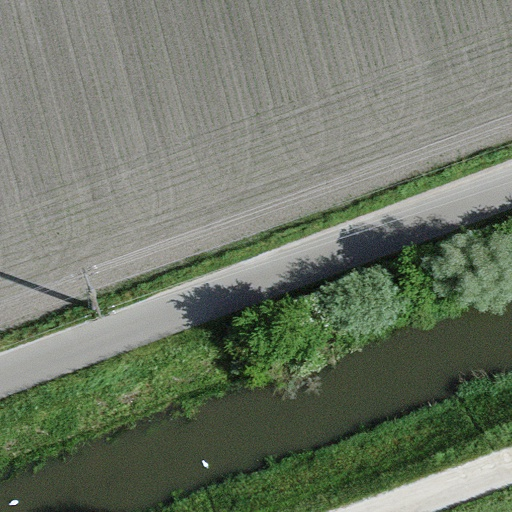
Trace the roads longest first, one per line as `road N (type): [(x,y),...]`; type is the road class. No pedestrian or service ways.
road 1 (unclassified): [(511,186),(0,375)]
road 2 (track): [(511,467),(389,511)]
